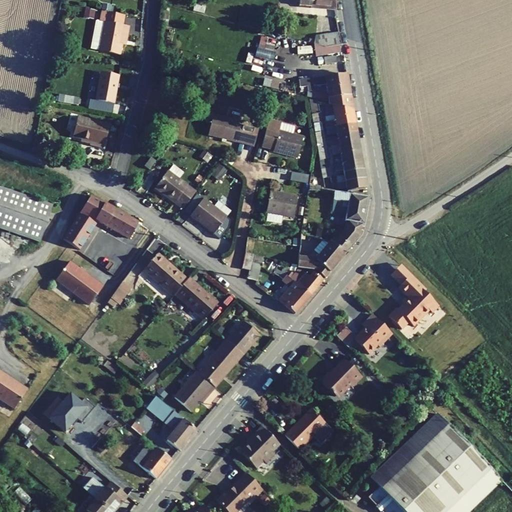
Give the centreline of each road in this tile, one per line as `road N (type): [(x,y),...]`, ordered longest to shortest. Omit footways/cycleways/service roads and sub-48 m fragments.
road 1 (tertiary): [(347,0),(381,214),(366,250),(297,331)]
road 2 (tertiary): [(297,331),(147,511)]
road 3 (residential): [(114,191),(144,79),(152,0)]
road 4 (unclassified): [(114,191),(226,276)]
road 5 (unclassified): [(0,146),(114,191)]
